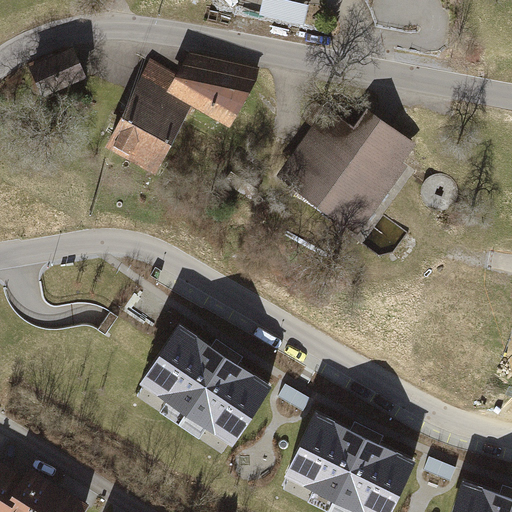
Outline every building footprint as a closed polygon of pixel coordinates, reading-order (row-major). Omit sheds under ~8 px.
[(265,2),(263,24),(308,28),(310,6),(265,2)] [(71,50),(35,65),(47,92),(83,76),(71,50)] [(256,68),(194,52),(179,74),(152,62),(108,142),(152,171),(190,101),(229,119),(252,81),(256,68)] [(411,148),(340,97),(282,177),(353,228),(411,148)] [(126,308),(152,326),(163,310),(137,292),(126,308)] [(268,383),(181,324),(133,393),(220,453),(268,383)] [(283,396),(305,405),(310,395),(287,386),(283,396)] [(386,511),(415,458),(317,407),(278,483),(333,511),(386,511)] [(0,508),(22,473),(0,459),(0,508)] [(42,511),(60,485),(28,465),(0,508),(0,511),(42,511)] [(511,511),(511,493),(464,477),(452,511),(511,511)] [(80,511),(87,503),(60,485),(42,511),(80,511)]
